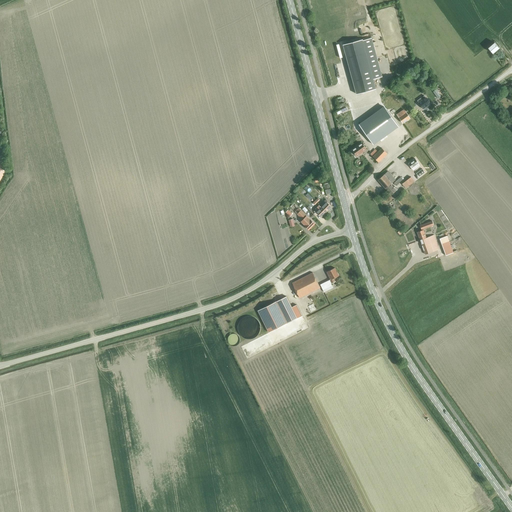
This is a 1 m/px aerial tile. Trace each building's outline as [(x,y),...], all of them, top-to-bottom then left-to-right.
[(376,89),(363,40),(343,46),(356,94),(376,89)] [(488,48),(492,53),(499,49),(494,43),(488,48)] [(424,96),(418,100),(419,102),(423,109),(430,104),(426,97),(425,98),(424,96)] [(397,114),(403,123),(410,118),(403,109),(397,114)] [(399,126),(387,110),(361,128),(368,137),(373,145),(399,126)] [(352,150),(357,156),(366,149),(362,143),(352,150)] [(382,148),(373,157),(379,162),(387,153),(382,148)] [(415,158),(408,163),(411,168),(412,168),(414,170),(420,165),(415,158)] [(388,171),(378,180),(391,195),(397,189),(394,186),(393,187),(391,184),(395,180),(388,171)] [(411,177),(402,184),(405,188),(406,190),(415,183),(417,185),(419,183),(419,182),(417,179),(418,179),(414,175),(411,177)] [(393,184),(396,186),(403,180),(401,177),(393,184)] [(322,207),(327,212),(332,207),(327,202),(328,201),(326,200),(324,202),(326,203),(322,207)] [(322,217),(327,212),(322,207),(318,211),(317,209),(314,212),(316,213),(317,213),(322,217)] [(295,212),(302,219),(306,215),(299,208),(295,212)] [(307,216),(301,222),(305,225),(304,226),(309,230),(315,224),(310,220),(307,216)] [(422,230),(417,232),(420,239),(425,254),(439,249),(434,235),(426,238),(423,230),(423,229),(433,225),(432,221),(420,225),(421,229),(422,230)] [(442,243),(446,255),(453,252),(449,240),(442,243)] [(329,281),(320,285),(323,290),(332,285),(331,283),(335,281),(334,278),(339,276),(335,268),(327,272),(330,280),(329,281)] [(292,283),(300,298),(320,288),(313,273),(292,283)] [(276,301),(287,323),(297,318),(286,296),(276,301)] [(269,332),(287,323),(276,301),(258,310),(269,332)] [(296,305),(292,307),(297,318),(302,316),(296,305)] [(254,348),(277,394),(328,368),(302,316),(298,318),(267,334),(270,340),(254,348)]
